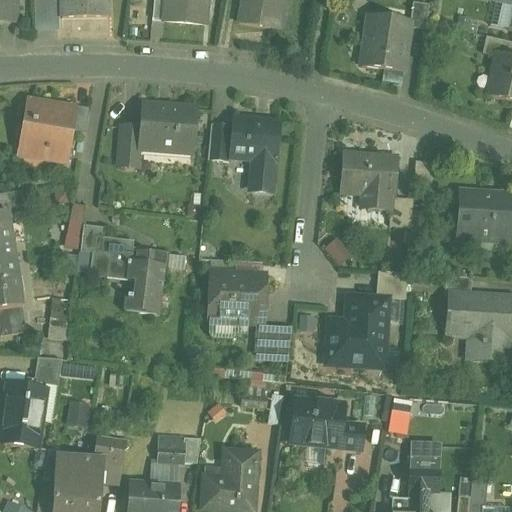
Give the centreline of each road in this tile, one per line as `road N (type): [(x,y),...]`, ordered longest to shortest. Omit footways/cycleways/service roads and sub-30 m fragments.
road 1 (residential): [(103,63),(225,71),(312,90)]
road 2 (residential): [(312,90),(431,122),(511,155)]
road 3 (residential): [(309,283),(302,247),(312,90)]
road 4 (residential): [(103,63),(84,176),(88,195)]
